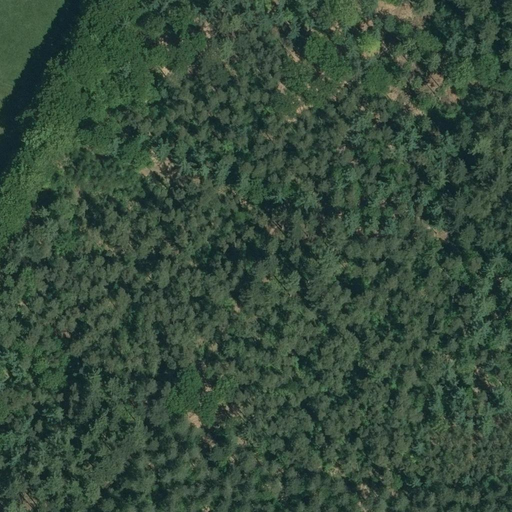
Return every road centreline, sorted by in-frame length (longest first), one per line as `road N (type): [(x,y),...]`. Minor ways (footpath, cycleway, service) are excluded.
road 1 (track): [(0,343),(47,355),(302,477),(394,497)]
road 2 (track): [(90,511),(199,376),(273,213)]
road 3 (track): [(0,264),(128,0)]
road 4 (track): [(315,224),(59,142)]
road 5 (track): [(511,2),(470,86),(448,155),(449,253)]
road 6 (track): [(387,44),(315,224)]
road 7 (track): [(449,253),(315,224)]
